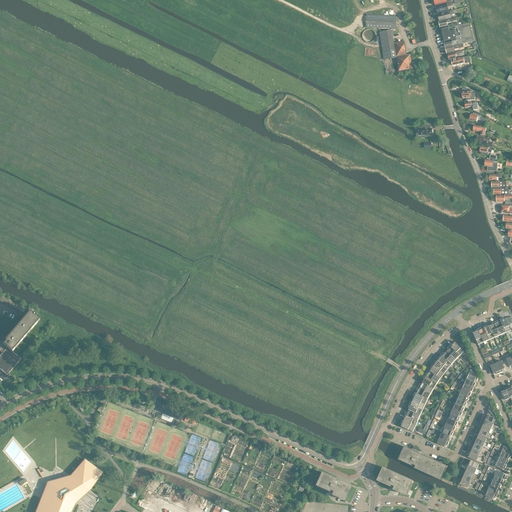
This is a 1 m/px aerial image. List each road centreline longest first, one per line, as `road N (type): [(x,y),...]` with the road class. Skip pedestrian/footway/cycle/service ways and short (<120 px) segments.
road 1 (unclassified): [(7,403),(83,378),(131,379),(196,397),(340,464),(358,461)]
road 2 (residential): [(511,265),(454,119),(424,0)]
road 3 (unclassified): [(358,461),(410,360),(456,312)]
road 4 (residential): [(388,432),(452,461),(490,384)]
road 5 (residential): [(388,425),(418,366),(463,324)]
